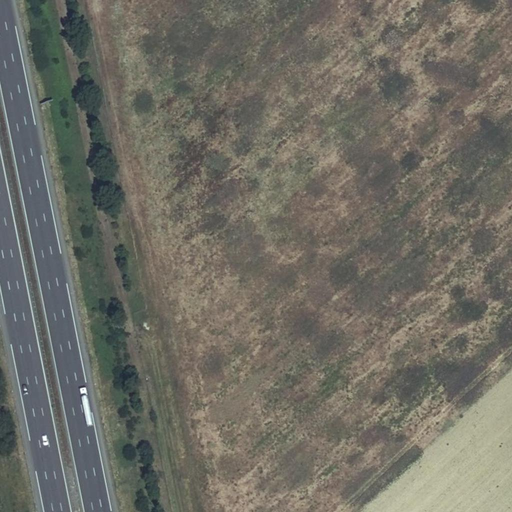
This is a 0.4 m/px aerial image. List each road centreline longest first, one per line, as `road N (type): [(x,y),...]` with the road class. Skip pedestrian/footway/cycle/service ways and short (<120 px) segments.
road 1 (motorway): [(97,511),(0,24)]
road 2 (motorway): [(0,223),(56,511)]
road 3 (track): [(185,511),(155,359)]
